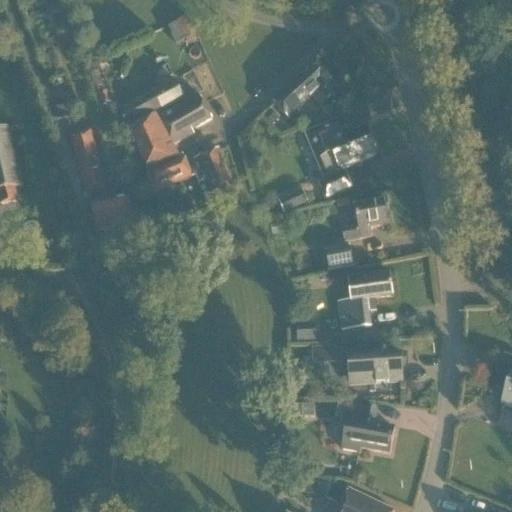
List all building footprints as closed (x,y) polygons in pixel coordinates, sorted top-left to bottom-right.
[(176,25),(185,43),(196,37),(188,19),(176,25)] [(329,101),(330,102),(346,88),(322,62),(274,105),(289,121),(312,99),(321,108),(329,101)] [(147,172),(179,159),(173,147),(194,135),(192,131),(212,120),(198,95),(185,101),(175,82),(120,111),(147,172)] [(108,94),(99,98),(104,108),(112,105),(108,94)] [(279,121),(271,112),(264,119),(272,127),(279,121)] [(346,120),(306,138),(326,184),(320,186),(326,201),(351,190),(345,175),(343,176),(341,173),(378,158),(366,130),(353,136),(346,120)] [(22,186),(8,129),(0,131),(0,250),(4,250),(0,231),(0,205),(1,206),(17,202),(14,188),(22,186)] [(103,179),(91,133),(71,139),(87,199),(91,198),(92,207),(97,233),(134,226),(129,199),(116,202),(114,192),(112,192),(108,178),(103,179)] [(179,159),(147,172),(156,194),(196,178),(206,202),(234,190),(218,152),(195,161),(198,167),(189,171),(183,157),(179,159)] [(302,194),(279,203),(284,216),(307,206),(302,194)] [(392,227),(387,202),(355,208),(361,241),(372,239),(371,231),(392,227)] [(353,270),(349,248),(326,253),(329,274),(353,270)] [(394,299),(391,275),(349,281),(351,303),(339,304),(342,332),(372,329),(368,302),(394,299)] [(296,325),(297,344),(317,343),(316,325),(296,325)] [(351,356),(352,387),(402,385),(400,354),(351,356)] [(511,357),(505,355),(494,389),(509,395),(504,407),(505,408),(511,409),(511,357)] [(378,413),(346,407),(343,422),(348,423),(342,452),(360,455),(361,451),(390,457),(395,431),(376,427),(378,413)] [(315,420),(315,408),(289,408),(289,420),(315,420)] [(391,511),(349,491),(339,511),(391,511)]
